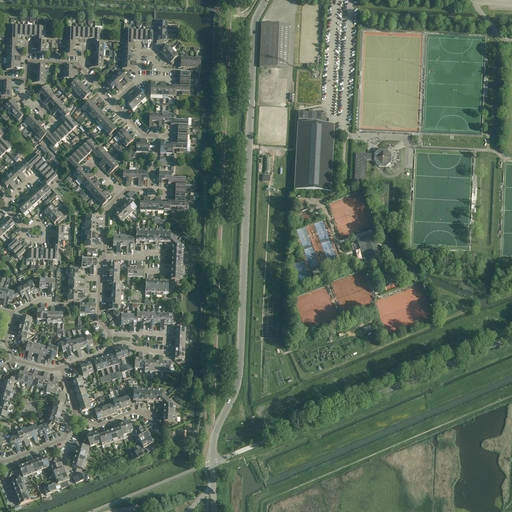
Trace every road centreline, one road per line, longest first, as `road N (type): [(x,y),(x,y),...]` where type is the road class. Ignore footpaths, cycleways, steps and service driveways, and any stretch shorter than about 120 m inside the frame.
road 1 (tertiary): [(213,462),(213,438),(239,373),(253,30),(265,0)]
road 2 (unknown): [(217,0),(205,371)]
road 3 (unclassified): [(213,462),(511,338)]
road 4 (residential): [(109,334),(165,333),(164,352),(111,346)]
